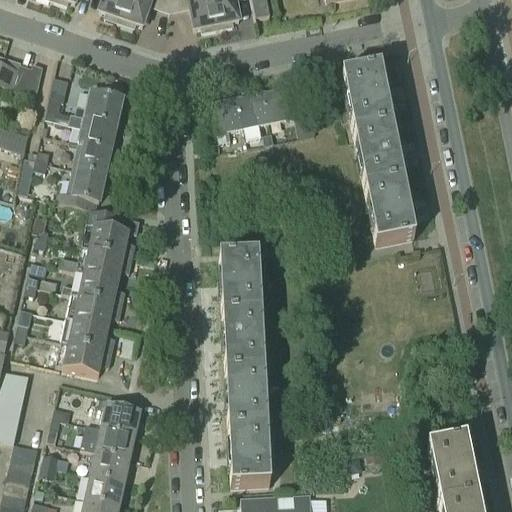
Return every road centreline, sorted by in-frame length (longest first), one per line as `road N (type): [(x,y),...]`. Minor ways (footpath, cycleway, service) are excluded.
road 1 (residential): [(186,511),(162,71)]
road 2 (tertiary): [(426,23),(511,424)]
road 3 (residential): [(426,23),(162,71)]
road 4 (residential): [(162,71),(0,19)]
road 5 (tertiary): [(511,147),(484,12)]
